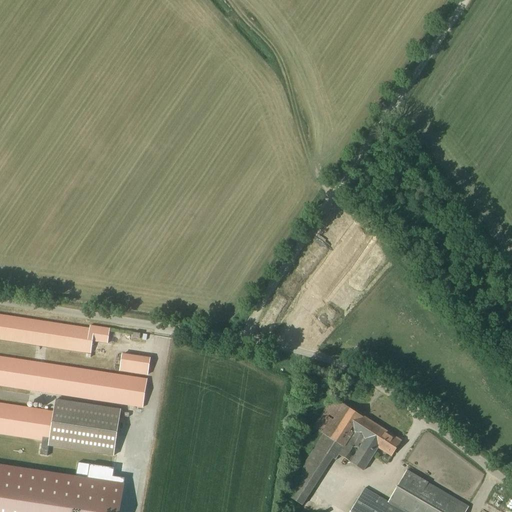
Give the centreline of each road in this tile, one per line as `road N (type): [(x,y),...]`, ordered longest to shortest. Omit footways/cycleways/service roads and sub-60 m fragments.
road 1 (unclassified): [(511,486),(403,400),(331,360),(0,303)]
road 2 (track): [(241,339),(463,0)]
road 3 (track): [(226,0),(272,54),(331,197)]
